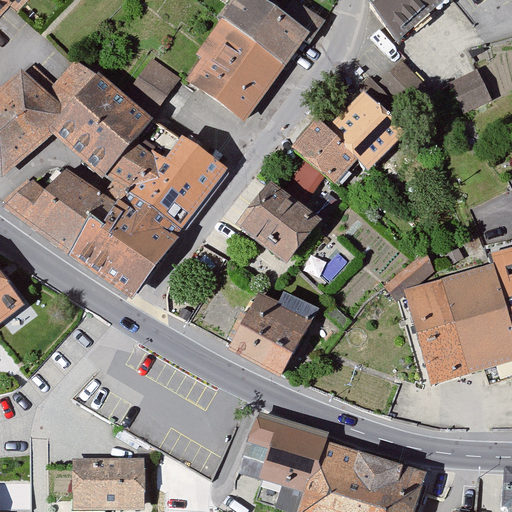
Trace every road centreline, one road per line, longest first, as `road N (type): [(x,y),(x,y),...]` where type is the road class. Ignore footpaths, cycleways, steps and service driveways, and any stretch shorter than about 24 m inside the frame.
road 1 (tertiary): [(511,456),(440,452),(379,437),(270,396),(137,322)]
road 2 (residential): [(351,0),(326,62),(137,322)]
road 3 (tertiary): [(137,322),(0,232)]
